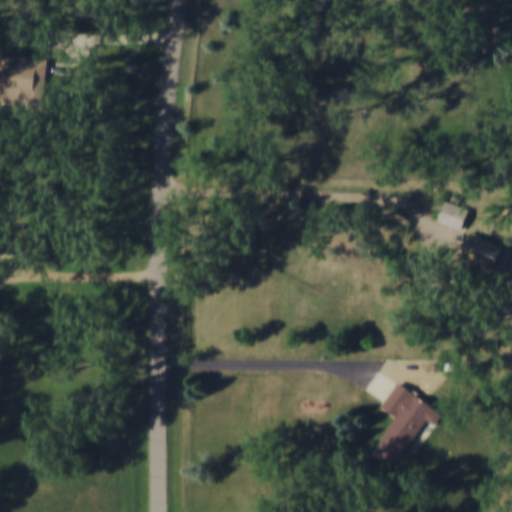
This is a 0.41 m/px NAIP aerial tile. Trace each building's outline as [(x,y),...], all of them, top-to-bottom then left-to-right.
[(8,0),(43,0),(41,17),(23,15),(7,13),(8,0)] [(0,62),(1,54),(51,59),(45,109),(27,107),(28,100),(0,97),(0,62)] [(448,202),(471,211),(463,230),(440,221),(448,202)] [(475,235),(508,248),(499,268),(467,255),(475,235)] [(401,382),(447,416),(438,428),(430,422),(395,470),(375,455),(386,441),(384,440),(400,418),(384,406),(392,394),(401,382)]
